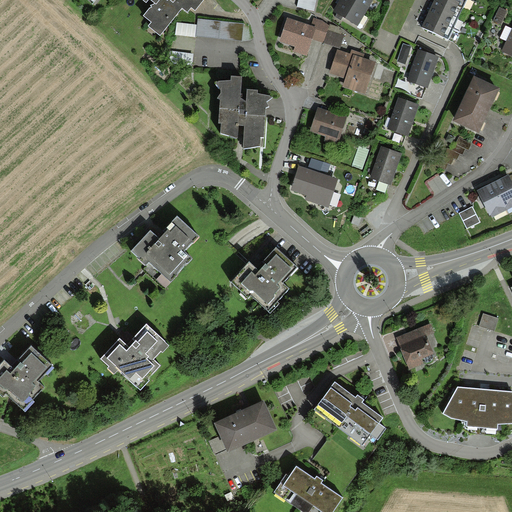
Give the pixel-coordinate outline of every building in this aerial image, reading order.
[(203,6),(195,0),(133,0),(133,1),(145,10),(148,6),(153,10),(143,22),(150,28),(147,32),(159,42),(181,15),(186,19),(190,14),(194,18),(203,6)] [(315,0),(297,0),(296,8),(313,11),(315,0)] [(341,0),(341,1),(364,15),(373,1),(370,0),(341,0)] [(461,10),(437,0),(435,0),(431,10),(456,21),(461,10)] [(465,0),(437,0),(461,10),(465,0)] [(356,29),(364,15),(341,1),(333,15),(356,29)] [(505,12),(498,9),(492,23),(499,26),(505,12)] [(451,31),(456,21),(431,10),(426,20),(451,31)] [(327,25),(313,20),(310,30),(288,23),(281,44),(295,49),(293,55),(306,60),(312,41),(321,44),(325,31),(327,25)] [(451,31),(426,20),(422,31),(446,42),(451,31)] [(241,42),(243,25),(198,21),(197,37),(241,42)] [(511,30),(501,55),(511,59),(511,30)] [(325,31),(321,44),(339,50),(343,37),(325,31)] [(407,62),(412,45),(404,43),(400,59),(407,62)] [(349,57),(336,53),(330,77),(346,82),(343,91),(365,98),(375,66),(362,62),(364,57),(350,53),(349,57)] [(432,64),(413,58),(403,89),(422,95),(432,64)] [(498,94),(474,83),(454,128),(478,138),(498,94)] [(240,105),(241,85),(230,84),(230,88),(215,87),(216,97),(220,97),(220,102),(217,106),(216,131),(220,131),(220,141),(236,146),(237,133),(243,133),(243,155),(260,154),(260,146),(264,146),(265,116),(269,115),(266,110),(271,104),(257,102),(257,98),(247,97),(246,111),(240,105)] [(417,108),(398,102),(388,132),(407,138),(417,108)] [(345,121),(317,112),(310,134),(325,139),(324,143),(337,147),(345,121)] [(433,158),(430,165),(443,170),(446,164),(450,166),(452,160),(456,162),(458,156),(462,157),(464,151),(467,152),(470,145),(457,139),(454,146),(452,145),(449,151),(446,150),(443,156),(440,154),(437,160),(433,158)] [(399,156),(380,150),(369,181),(389,188),(399,156)] [(360,153),(358,166),(365,167),(367,154),(360,153)] [(313,158),(310,165),(324,170),(326,162),(313,158)] [(335,180),(298,169),(291,193),(307,198),(306,202),(327,208),(335,180)] [(511,188),(508,180),(492,187),(505,214),(511,210),(511,188)] [(505,214),(492,187),(477,194),(490,221),(505,214)] [(471,209),(458,215),(465,230),(478,224),(471,209)] [(361,217),(354,214),(350,226),(357,229),(361,217)] [(194,242),(177,226),(158,246),(149,237),(131,255),(148,271),(150,269),(168,286),(188,265),(180,257),(194,242)] [(295,270),(277,254),(259,274),(249,265),(232,284),(248,299),(250,297),(268,314),(288,293),(280,286),(295,270)] [(479,327),(494,332),(498,320),(483,315),(479,327)] [(433,358),(422,329),(396,339),(408,372),(423,366),(421,362),(433,358)] [(163,349),(146,333),(127,353),(118,344),(100,363),(117,378),(119,376),(137,393),(157,372),(149,364),(163,349)] [(48,370),(31,354),(12,374),(2,365),(0,367),(0,397),(2,399),(4,397),(22,414),(41,393),(34,386),(48,370)] [(377,424),(381,419),(333,384),(313,412),(360,446),(369,434),(376,439),(383,429),(377,424)] [(511,392),(484,391),(458,389),(443,415),(452,420),(466,423),(466,427),(498,430),(498,425),(511,425),(511,392)] [(228,456),(278,433),(263,401),(214,424),(220,436),(207,442),(214,458),(227,452),(228,456)] [(334,511),(343,501),(292,465),(272,494),(297,511),(334,511)]
